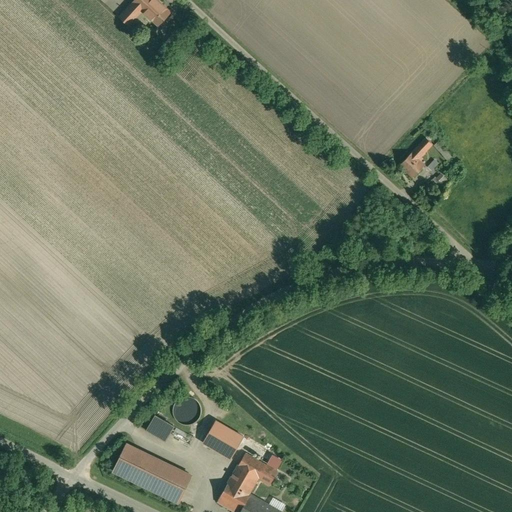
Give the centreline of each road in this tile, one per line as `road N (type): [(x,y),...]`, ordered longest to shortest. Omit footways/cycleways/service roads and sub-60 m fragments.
road 1 (unclassified): [(70,477),(173,372),(251,311),(329,277),(409,264),(471,268)]
road 2 (unclassified): [(471,268),(183,0)]
